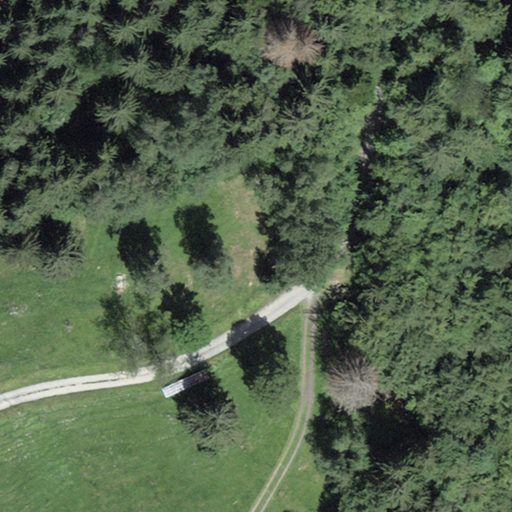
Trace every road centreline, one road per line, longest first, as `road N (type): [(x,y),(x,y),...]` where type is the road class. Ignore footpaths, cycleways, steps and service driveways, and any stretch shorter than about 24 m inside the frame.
road 1 (track): [(0,403),(166,370),(313,283),(356,209),(370,147),(380,0)]
road 2 (track): [(257,511),(302,429),(313,283)]
